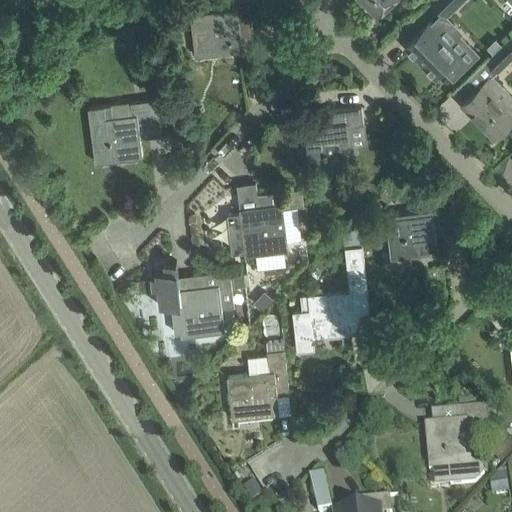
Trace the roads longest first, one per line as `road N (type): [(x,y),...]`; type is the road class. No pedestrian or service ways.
road 1 (tertiary): [(192,511),(0,212)]
road 2 (residential): [(292,485),(511,259)]
road 3 (residential): [(124,250),(335,33)]
road 4 (residential): [(511,217),(335,33)]
